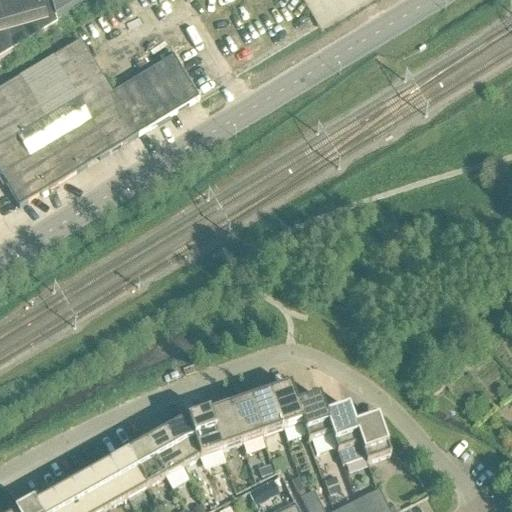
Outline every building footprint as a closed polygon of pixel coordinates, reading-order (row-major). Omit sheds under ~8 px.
[(0,0),(0,64),(56,31),(54,24),(94,0),(0,0)] [(0,94),(0,178),(20,212),(198,104),(173,61),(111,99),(80,46),(0,94)] [(290,392),(268,399),(282,436),(301,430),(302,429),(295,411),(296,411),(290,392)] [(268,399),(248,407),(261,444),(282,436),(268,399)] [(319,403),(296,411),(295,411),(302,429),(301,430),(307,448),(330,440),(331,440),(324,421),(325,421),(319,403)] [(248,407),(228,414),(241,451),(261,444),(248,407)] [(348,413),(325,421),(324,421),(331,440),(330,440),(341,472),(364,464),(359,451),(360,450),(354,432),(348,413)] [(228,414),(207,421),(220,458),(241,451),(228,414)] [(207,421),(188,428),(187,428),(199,464),(199,465),(220,458),(207,421)] [(377,424),(354,432),(360,450),(359,451),(364,464),(366,469),(390,461),(377,424)] [(187,426),(164,438),(183,473),(199,464),(187,428),(188,428),(187,426)] [(164,438),(145,449),(165,483),(183,473),(164,438)] [(145,449),(127,459),(146,494),(165,483),(145,449)] [(127,459),(108,470),(127,504),(146,494),(127,459)] [(286,473),(282,462),(270,466),(274,477),(286,473)] [(108,470),(89,480),(106,511),(112,511),(127,504),(108,470)] [(269,471),(258,475),(260,483),(272,479),(269,471)] [(106,511),(89,480),(70,491),(81,511),(106,511)] [(342,501),(335,482),(323,487),(331,506),(342,501)] [(298,483),(291,487),(297,498),(303,496),(298,483)] [(81,511),(70,491),(51,501),(56,511),(81,511)] [(265,503),(260,493),(249,499),(254,509),(265,503)] [(233,505),(230,498),(222,495),(215,499),(221,510),(233,505)] [(386,511),(378,495),(365,502),(369,511),(386,511)] [(299,504),(303,511),(304,511),(317,505),(313,497),(299,504)] [(56,511),(51,501),(32,511),(56,511)] [(369,511),(365,502),(352,508),(353,511),(369,511)]
